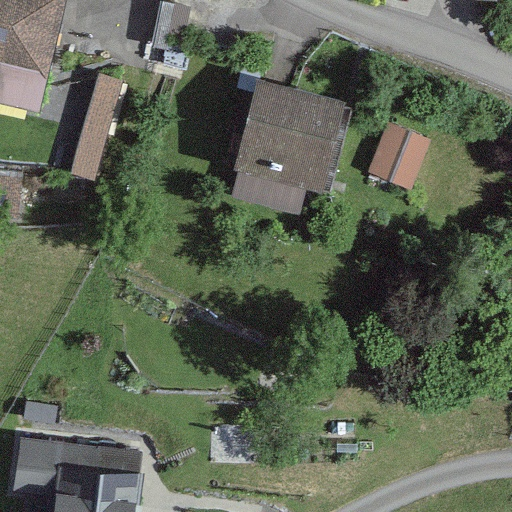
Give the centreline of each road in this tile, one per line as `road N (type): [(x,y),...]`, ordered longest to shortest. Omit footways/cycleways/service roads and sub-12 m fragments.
road 1 (unclassified): [(511,83),(306,0)]
road 2 (unclassified): [(365,511),(511,467)]
